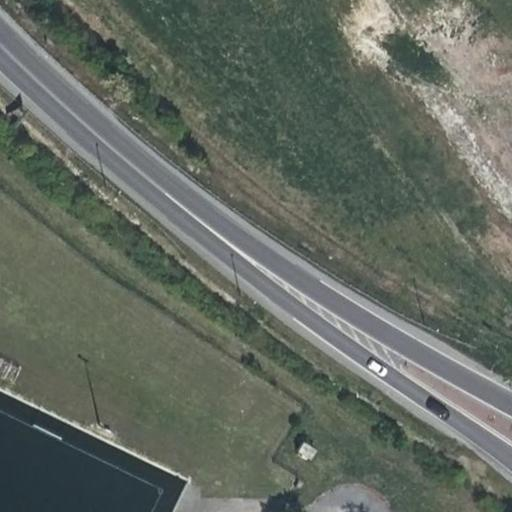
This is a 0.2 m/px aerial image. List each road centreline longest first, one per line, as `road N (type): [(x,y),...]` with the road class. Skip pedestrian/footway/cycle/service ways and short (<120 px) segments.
road 1 (primary): [(207,218),(294,298),(511,450)]
road 2 (primary): [(511,399),(207,218)]
road 3 (primary): [(207,218),(92,125),(0,36)]
